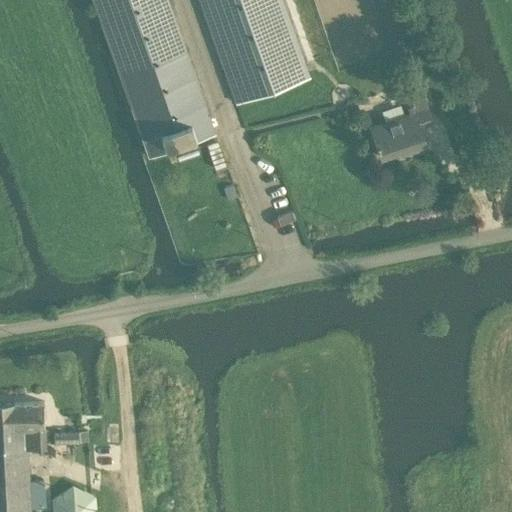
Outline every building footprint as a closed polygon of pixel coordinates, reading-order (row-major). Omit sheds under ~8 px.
[(93,0),(148,156),(214,132),(167,0),(93,0)] [(199,0),(236,102),(309,75),(282,0),(199,0)] [(371,128),(381,156),(407,147),(409,151),(426,145),(420,125),(432,121),(423,94),(407,100),(412,114),(371,128)] [(1,402),(0,402),(0,511),(30,511),(29,486),(44,485),(44,478),(29,479),(27,447),(46,446),(45,426),(44,401),(1,402)] [(79,429),(53,431),(54,442),(79,440),(87,440),(88,440),(88,430),(86,430),(79,430),(79,429)] [(72,483),(51,497),(51,511),(95,511),(95,495),(72,483)]
